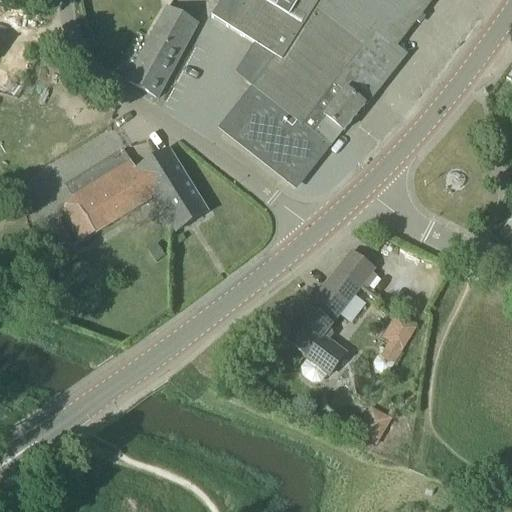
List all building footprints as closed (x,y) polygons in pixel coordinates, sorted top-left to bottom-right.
[(223,0),(215,13),(212,18),(267,53),(244,82),(253,90),(221,130),(296,189),(339,133),(341,131),(344,133),(365,106),(404,57),(393,49),(431,0),(223,0)] [(158,100),(199,27),(168,9),(127,82),(158,100)] [(207,214),(168,152),(136,172),(125,154),(68,189),(80,207),(95,232),(152,196),(176,233),(207,214)] [(164,258),(154,244),(145,250),(155,264),(164,258)] [(349,305),(374,271),(351,253),(309,307),(283,341),(307,360),(308,358),(331,375),(346,355),(329,341),(333,336),(330,330),(349,305)] [(389,374),(417,330),(396,317),(382,339),(389,344),(376,365),(389,374)] [(376,447),(389,424),(369,413),(355,435),(376,447)]
